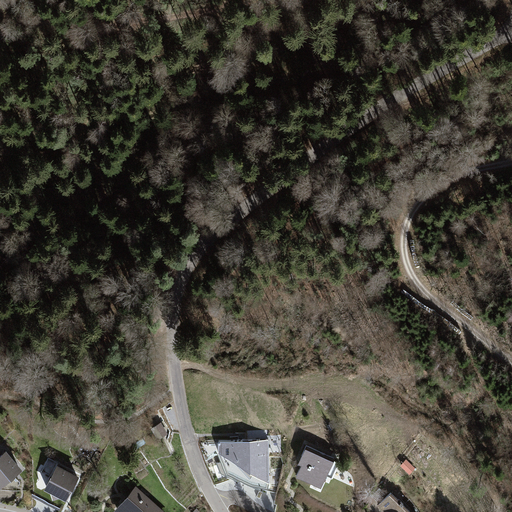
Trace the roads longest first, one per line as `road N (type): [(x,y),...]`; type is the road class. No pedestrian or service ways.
road 1 (unclassified): [(220,511),(192,456),(173,363),(174,296),(201,243),(322,145),(511,30)]
road 2 (track): [(511,158),(431,184),(411,208),(407,249),(414,269),(511,360)]
road 3 (track): [(173,363),(238,380),(365,380),(464,437)]
road 4 (track): [(0,35),(32,18),(79,30),(234,0)]
road 5 (track): [(0,397),(95,421),(133,416)]
